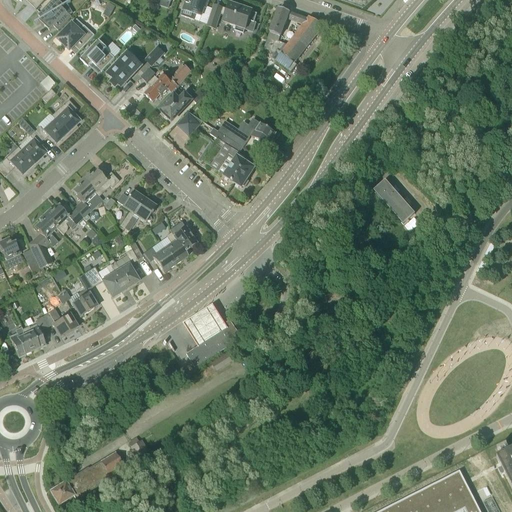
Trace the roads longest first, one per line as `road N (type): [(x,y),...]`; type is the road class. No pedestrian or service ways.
road 1 (secondary): [(33,410),(59,385),(178,314),(253,248)]
road 2 (secondary): [(253,248),(413,54)]
road 3 (secondary): [(385,33),(238,234)]
road 4 (residential): [(110,117),(238,234)]
road 5 (residential): [(110,117),(0,10)]
road 6 (residential): [(0,215),(110,117)]
road 7 (secondary): [(238,234),(138,323)]
